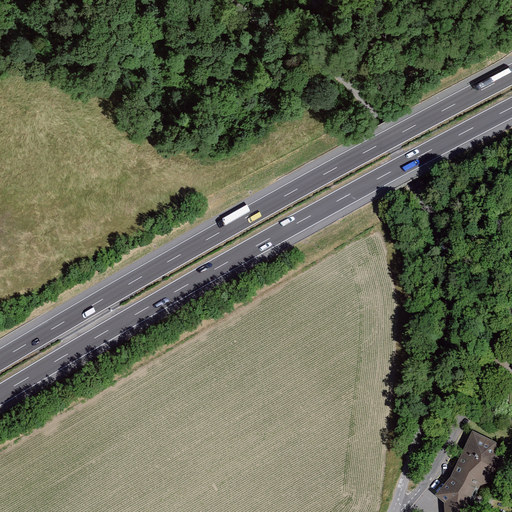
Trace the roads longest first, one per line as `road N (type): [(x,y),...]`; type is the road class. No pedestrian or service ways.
road 1 (motorway): [(0,395),(511,107)]
road 2 (motorway): [(511,74),(0,359)]
road 3 (unclassified): [(420,428),(450,304),(437,230),(359,92),(310,51),(225,0)]
road 4 (track): [(359,92),(511,12)]
